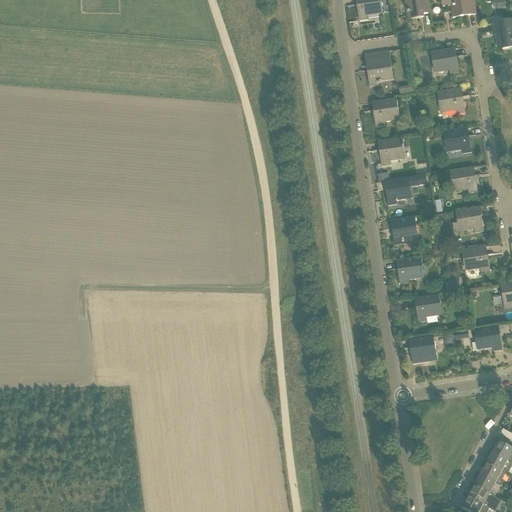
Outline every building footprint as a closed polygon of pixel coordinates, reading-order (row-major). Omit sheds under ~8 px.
[(378,7),(382,7),(381,0),(357,0),(359,8),(357,8),(360,22),(369,20),(368,17),(379,15),(378,7)] [(404,0),(408,20),(424,18),(424,15),(430,14),(428,0),(404,0)] [(451,6),(453,18),(464,17),(464,16),(468,15),(468,16),(477,15),(474,0),(441,0),(443,7),(451,6)] [(507,2),(501,0),(498,8),(501,9),(505,8),(507,2)] [(503,49),(511,47),(511,20),(494,23),(498,44),(502,43),(503,49)] [(454,50),(431,53),(434,74),(450,71),(450,75),(460,73),(457,60),(456,60),(454,50)] [(394,80),(391,60),(390,52),(367,55),(369,73),(368,74),(370,87),(379,86),(379,83),(394,80)] [(456,115),(466,113),(464,100),(462,100),(460,90),(437,93),(440,114),(456,111),(456,115)] [(374,114),(376,127),(385,126),(385,122),(400,120),(397,100),(374,103),(376,113),(374,114)] [(466,129),(457,131),(443,133),(447,154),(462,151),(463,154),(472,153),(470,139),(468,139),(466,129)] [(380,153),(382,167),(392,166),(391,162),(406,160),(403,139),(380,143),(382,153),(380,153)] [(469,194),(478,192),(476,179),(474,179),(473,169),(450,172),(453,193),(468,190),(469,194)] [(388,174),(378,175),(380,182),(389,181),(388,174)] [(426,176),(416,177),(418,187),(428,186),(426,176)] [(412,199),(409,179),(386,182),(388,192),(386,193),(388,207),(398,205),(397,202),(412,199)] [(428,213),(434,212),(432,200),(425,201),(428,213)] [(474,230),(475,233),(484,232),(482,218),(480,219),(479,208),(456,212),(457,219),(452,220),(453,225),(458,225),(459,233),(474,230)] [(392,232),(394,246),(404,245),(404,241),(418,239),(415,219),(392,222),(394,232),(392,232)] [(433,248),(435,255),(442,254),(440,246),(433,248)] [(490,272),(488,258),(484,258),(483,248),(462,251),(465,272),(480,270),(481,273),(490,272)] [(443,262),(442,254),(435,255),(436,263),(443,262)] [(398,272),(400,286),(410,284),(409,281),(425,278),(421,258),(398,261),(400,272),(398,272)] [(446,280),(448,292),(457,291),(457,288),(461,287),(460,278),(446,280)] [(511,283),(501,286),(504,306),(511,304),(511,283)] [(477,298),(476,291),(469,292),(470,299),(477,298)] [(439,295),(417,299),(418,309),(416,309),(418,323),(428,322),(427,318),(442,316),(439,295)] [(503,351),(500,337),(497,337),(496,327),(474,330),(476,343),(472,344),(474,351),(493,348),(493,352),(503,351)] [(456,341),(463,339),(461,332),(455,333),(456,341)] [(445,346),(455,344),(453,336),(444,337),(445,346)] [(431,351),(436,350),(433,337),(411,340),(412,351),(411,351),(413,365),(429,362),(428,359),(433,358),(431,351)] [(500,435),(511,441),(511,439),(511,434),(503,430),(500,435)] [(511,448),(499,442),(493,453),(511,463),(511,448)] [(511,463),(493,453),(487,464),(506,475),(508,476),(509,473),(511,474),(511,463)] [(503,481),(506,475),(487,464),(481,475),(496,484),(502,487),(505,482),(503,481)] [(321,511),(331,511),(323,467),(314,468),(321,511)] [(475,487),(490,495),(490,494),(496,484),(481,475),(475,487)] [(490,495),(475,487),(469,497),(483,505),(490,509),(496,498),(495,497),(490,494),(490,495)] [(469,497),(462,509),(467,511),(479,511),(483,505),(469,497)]
